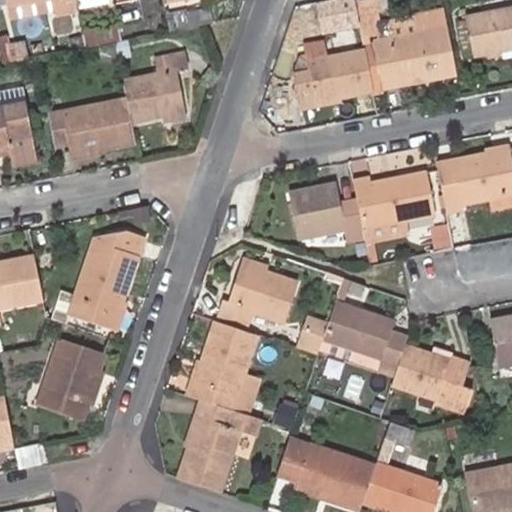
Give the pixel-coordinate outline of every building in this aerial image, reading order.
[(74,1),(73,0),(2,0),(5,15),(74,1)] [(73,0),(74,1),(78,19),(107,14),(105,1),(107,0),(73,0)] [(161,0),(164,8),(207,0),(161,0)] [(351,10),(316,16),(321,45),(355,39),(351,10)] [(374,16),(356,20),(361,44),(378,41),(374,16)] [(511,16),(464,26),(472,64),(511,54),(511,16)] [(166,41),(197,34),(206,32),(204,24),(180,29),(179,22),(163,25),(166,41)] [(380,96),(454,83),(445,35),(371,50),(380,96)] [(297,114),(371,98),(363,59),(306,72),(309,81),(291,85),(297,114)] [(151,84),(117,91),(121,109),(126,132),(180,121),(170,79),(181,77),(177,62),(147,68),(151,84)] [(0,107),(33,99),(29,85),(0,93),(0,107)] [(65,164),(130,151),(126,132),(121,109),(43,125),(49,152),(62,149),(65,164)] [(0,158),(2,158),(4,167),(29,162),(20,116),(0,119),(0,158)] [(450,171),(435,174),(444,220),(460,217),(459,213),(511,201),(511,179),(508,159),(450,171)] [(31,173),(29,162),(4,167),(6,178),(31,173)] [(367,187),(352,191),(357,214),(360,233),(362,242),(365,254),(399,247),(396,233),(432,225),(423,182),(368,193),(367,187)] [(332,195),(288,205),(297,249),(342,239),(344,246),(362,242),(360,233),(357,214),(337,219),(336,213),(332,195)] [(511,201),(487,207),(489,217),(511,212),(511,201)] [(355,208),(336,213),(337,219),(357,214),(355,208)] [(427,240),(432,264),(450,260),(446,236),(427,240)] [(72,307),(66,325),(107,339),(139,248),(120,240),(93,246),(72,307)] [(31,268),(0,273),(0,316),(39,309),(31,268)] [(296,293),(242,274),(228,311),(223,309),(217,326),(247,335),(252,321),(282,331),(296,293)] [(45,329),(63,334),(66,325),(72,307),(54,301),(45,329)] [(402,356),(406,346),(389,341),(392,331),(333,313),(327,332),(320,351),(380,369),(376,380),(376,381),(391,387),(402,356)] [(293,353),(317,360),(320,351),(327,332),(302,324),(293,353)] [(511,325),(485,331),(494,375),(511,371),(511,325)] [(216,330),(189,408),(204,413),(231,421),(256,344),(216,330)] [(85,412),(100,363),(57,349),(41,398),(85,412)] [(320,351),(317,360),(376,380),(380,369),(320,351)] [(391,387),(389,392),(433,409),(457,418),(465,396),(456,393),(464,368),(446,362),(447,358),(427,351),(423,363),(402,356),(391,387)] [(373,424),(380,405),(366,400),(360,420),(373,424)] [(0,448),(12,446),(3,403),(0,403),(0,448)] [(231,421),(204,413),(177,490),(218,503),(239,443),(256,448),(261,432),(231,421)] [(324,511),(327,511),(360,511),(364,501),(372,478),(311,456),(288,448),(275,485),(298,493),(327,502),(324,511)] [(17,472),(45,466),(42,449),(13,455),(17,472)] [(465,511),(511,511),(511,470),(459,480),(465,511)] [(373,474),(372,478),(364,501),(360,511),(433,511),(438,497),(373,474)] [(327,502),(298,493),(295,501),(324,511),(327,502)]
